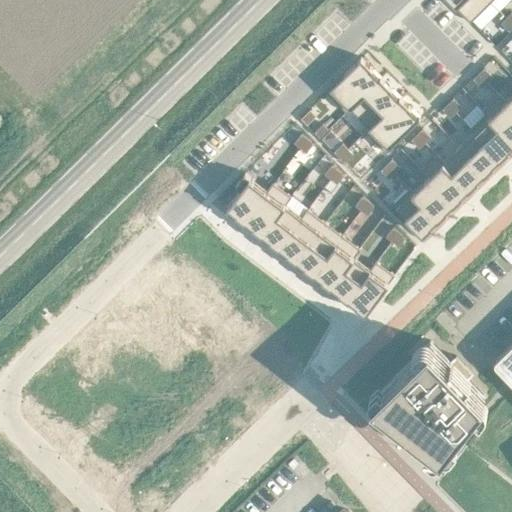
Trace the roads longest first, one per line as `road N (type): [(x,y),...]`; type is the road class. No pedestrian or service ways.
road 1 (residential): [(386,0),(0,376)]
road 2 (tertiary): [(243,0),(0,243)]
road 3 (residential): [(0,406),(105,511)]
road 4 (residential): [(317,378),(217,478)]
